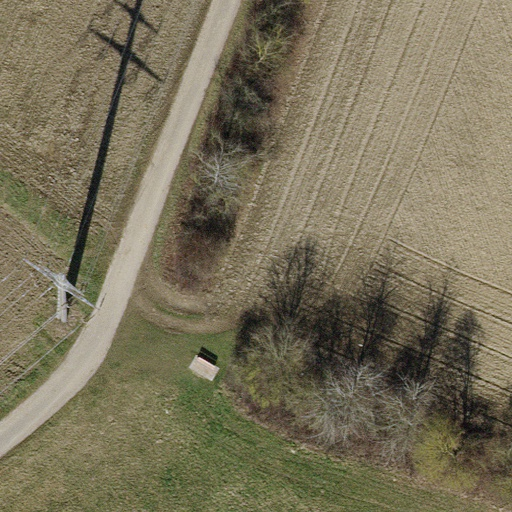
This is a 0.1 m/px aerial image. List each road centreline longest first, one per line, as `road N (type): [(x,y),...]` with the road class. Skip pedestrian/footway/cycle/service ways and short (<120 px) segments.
road 1 (track): [(230,0),(94,349),(55,398),(0,443)]
road 2 (track): [(125,277),(0,181)]
